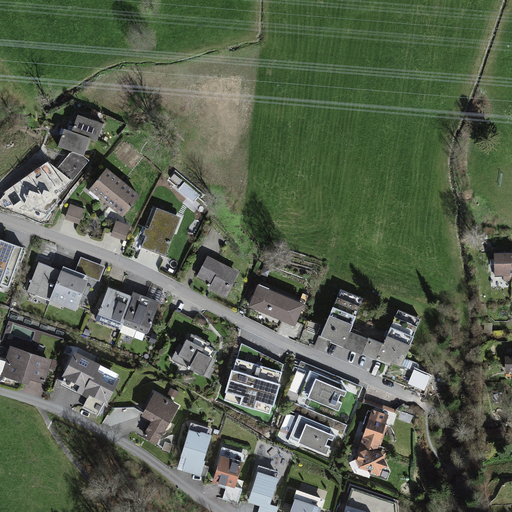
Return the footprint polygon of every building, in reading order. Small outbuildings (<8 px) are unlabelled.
[(92,140),(101,143),(106,125),(79,116),(74,134),(92,140)] [(64,131),(58,147),(86,156),(92,140),(74,134),(64,131)] [(40,161),(34,178),(30,176),(26,191),(20,189),(15,203),(52,215),(56,201),(52,199),(63,168),(40,161)] [(92,192),(108,205),(126,183),(110,170),(92,192)] [(108,205),(125,218),(143,196),(126,183),(108,205)] [(87,212),(71,207),(66,222),(82,227),(87,212)] [(168,260),(183,220),(159,211),(143,250),(168,260)] [(132,229),(118,224),(113,238),(127,243),(132,229)] [(23,251),(0,242),(0,268),(15,274),(23,251)] [(511,251),(494,252),(495,276),(503,276),(503,281),(509,281),(509,276),(511,275),(511,251)] [(241,274),(210,258),(199,279),(230,295),(241,274)] [(64,274),(39,265),(28,294),(54,303),(64,274)] [(90,284),(64,274),(54,303),(79,313),(90,284)] [(307,305),(260,286),(251,309),(298,328),(307,305)] [(135,299),(109,289),(98,319),(123,329),(135,299)] [(341,291),(322,339),(404,371),(423,322),(400,313),(387,345),(355,333),(367,301),(341,291)] [(160,308),(135,299),(123,329),(149,338),(160,308)] [(492,333),(492,323),(484,322),(484,333),(492,333)] [(37,349),(39,344),(13,335),(11,341),(37,349)] [(171,362),(212,379),(218,363),(214,361),(220,347),(193,335),(187,349),(178,345),(171,362)] [(53,359),(10,345),(5,360),(1,359),(0,360),(0,371),(2,373),(2,375),(28,384),(30,379),(44,384),(53,359)] [(120,374),(75,351),(63,376),(65,377),(61,384),(87,397),(82,408),(99,416),(106,403),(108,404),(121,378),(118,377),(120,374)] [(280,371),(237,359),(226,399),(269,410),(280,371)] [(361,392),(312,372),(300,402),(349,422),(361,392)] [(429,377),(416,373),(412,386),(424,391),(429,377)] [(179,405),(155,391),(142,415),(151,421),(142,437),(157,445),(179,405)] [(393,417),(374,410),(361,446),(380,453),(393,417)] [(342,432),(300,415),(289,443),(331,460),(342,432)] [(212,428),(191,422),(181,456),(186,458),(182,471),(201,477),(206,460),(204,460),(212,434),(211,433),(212,428)] [(504,426),(483,432),(486,444),(507,437),(504,426)] [(355,463),(388,475),(394,458),(380,453),(361,446),(355,463)] [(244,461),(221,454),(212,482),(219,484),(218,486),(226,488),(223,499),(239,504),(243,488),(236,486),(244,461)] [(278,477),(258,470),(248,503),(259,506),(257,511),(276,511),(279,506),(270,503),(278,477)] [(320,511),(322,506),(295,497),(289,511),(320,511)]
